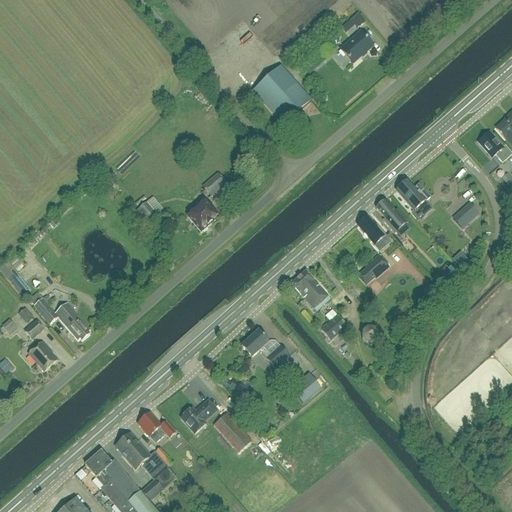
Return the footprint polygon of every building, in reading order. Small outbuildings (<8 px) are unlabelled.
[(358,15),(350,22),(357,30),(365,23),(358,15)] [(352,66),(373,49),(360,34),(339,52),(352,66)] [(283,129),(286,125),(310,102),(280,69),(253,94),(283,129)] [(510,148),(511,147),(511,137),(511,136),(511,134),(511,113),(509,116),(510,117),(494,131),(504,142),(505,141),(510,148)] [(501,165),(511,157),(504,149),(502,150),(488,135),(477,145),(491,161),(495,157),(501,165)] [(141,164),(139,162),(143,157),(138,151),(119,170),(127,179),(134,173),(133,171),(141,164)] [(509,189),(511,186),(511,181),(506,175),(501,181),(509,189)] [(211,198),(225,185),(217,176),(202,189),(211,198)] [(416,211),(429,199),(418,187),(414,191),(407,183),(395,193),(413,214),(411,216),(416,222),(421,217),(416,211)] [(149,204),(157,217),(163,213),(155,200),(149,204)] [(201,234),(202,233),(205,233),(208,231),(208,228),(219,219),(205,203),(188,218),(201,234)] [(393,236),(407,224),(397,212),(395,214),(385,203),(375,211),(384,221),(382,223),(393,236)] [(438,203),(430,211),(442,224),(451,216),(438,203)] [(460,213),(452,220),(462,231),(469,224),(479,215),(469,205),(460,213)] [(139,229),(155,217),(147,206),(131,218),(139,229)] [(374,248),(385,239),(376,226),(375,228),(367,219),(357,228),(374,248)] [(471,267),(460,255),(453,262),(464,274),(471,267)] [(361,274),(356,278),(365,288),(369,284),(374,280),(375,281),(389,269),(379,256),(365,269),(366,270),(361,274)] [(5,264),(0,267),(0,272),(8,282),(15,276),(5,264)] [(313,311),(320,305),(327,298),(306,273),(291,286),(313,311)] [(440,273),(432,281),(446,296),(454,289),(440,273)] [(24,286),(16,292),(21,297),(28,291),(24,286)] [(46,306),(50,303),(46,298),(33,309),(49,327),(58,320),(46,306)] [(90,333),(70,309),(67,306),(55,316),(78,343),(80,341),(82,343),(90,337),(88,335),(90,333)] [(27,327),(35,322),(27,309),(19,315),(27,327)] [(330,344),(347,329),(336,317),(319,331),(330,344)] [(31,342),(42,332),(35,323),(24,333),(31,342)] [(367,330),(362,334),(361,341),(365,347),(373,348),(378,344),(378,337),(374,331),(367,330)] [(274,371),(289,358),(280,348),(270,356),(264,348),(268,345),(258,333),(240,348),(250,360),(259,353),(274,371)] [(43,374),(56,363),(47,353),(49,352),(41,344),(28,357),(43,374)] [(302,406),(321,390),(309,376),(290,392),(302,406)] [(180,420),(194,437),(206,427),(203,424),(217,413),(208,403),(198,412),(199,412),(196,415),(192,411),(180,420)] [(147,438),(149,439),(155,445),(165,436),(168,440),(175,434),(165,424),(160,428),(149,416),(146,418),(145,417),(142,420),(143,421),(137,426),(144,434),(143,435),(146,438),(147,438)] [(226,416),(212,428),(230,448),(244,436),(226,416)] [(121,457),(121,459),(123,461),(125,461),(135,472),(140,467),(151,479),(164,467),(154,455),(150,459),(135,443),(129,437),(115,449),(120,455),(120,456),(121,457)] [(159,450),(155,454),(168,469),(173,465),(159,450)] [(154,511),(113,462),(110,465),(100,453),(92,460),(134,511),(154,511)] [(261,469),(269,466),(264,453),(256,456),(261,469)] [(134,511),(92,460),(84,467),(94,480),(95,479),(102,489),(99,491),(116,511),(134,511)] [(162,492),(154,483),(142,493),(150,503),(162,492)] [(84,511),(76,501),(63,511),(84,511)]
